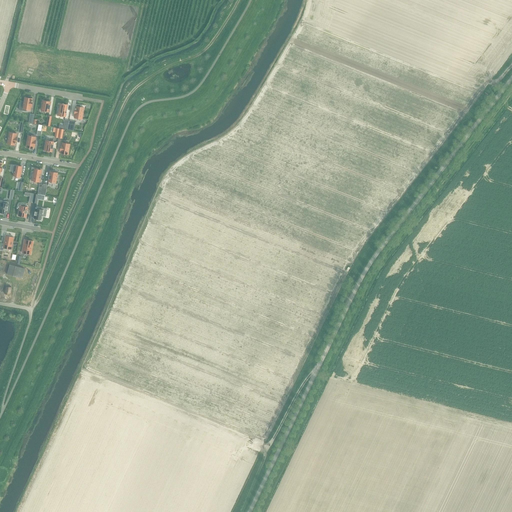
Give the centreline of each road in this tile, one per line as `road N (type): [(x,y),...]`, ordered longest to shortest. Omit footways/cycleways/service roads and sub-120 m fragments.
road 1 (unclassified): [(3,408),(134,113),(195,90),(250,0)]
road 2 (unclassified): [(315,369),(371,259),(511,77)]
road 3 (unclassified): [(242,511),(266,448),(315,369)]
road 4 (unclassified): [(248,511),(315,369)]
